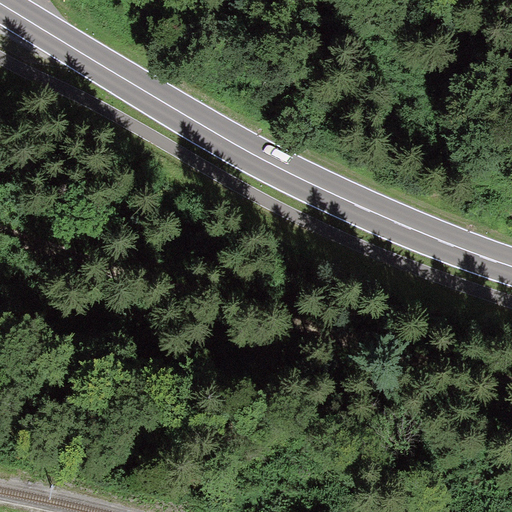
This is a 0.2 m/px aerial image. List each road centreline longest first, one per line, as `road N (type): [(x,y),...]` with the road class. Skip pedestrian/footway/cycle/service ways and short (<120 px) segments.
road 1 (primary): [(2,0),(305,182),(511,264)]
road 2 (track): [(511,391),(0,236)]
road 3 (track): [(288,322),(284,283),(233,217),(8,80),(0,60)]
